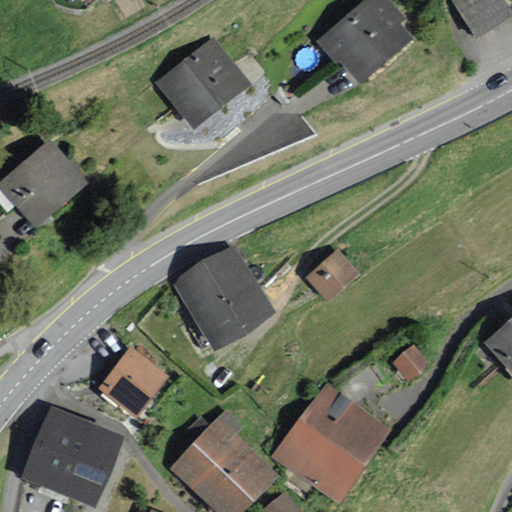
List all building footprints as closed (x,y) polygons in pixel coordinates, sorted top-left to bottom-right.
[(401,18),(384,0),(368,0),(326,37),(362,77),(408,36),(396,23),(401,18)] [(457,0),(472,33),(511,15),(504,0),(457,0)] [(246,83),(213,41),(162,80),(195,122),(246,83)] [(82,180),(51,144),(5,182),(35,219),(82,180)] [(269,311),(234,253),(179,285),(214,344),(269,311)] [(355,273),(336,253),(311,277),(330,297),(355,273)] [(511,323),(492,342),(511,363),(511,323)] [(426,364),(412,349),(396,362),(410,378),(426,364)] [(162,375),(130,351),(103,386),(135,410),(162,375)] [(386,428),(326,387),(279,456),(339,497),(386,428)] [(240,425),(227,413),(175,468),(221,511),(235,511),(271,474),(231,436),(240,425)] [(119,440),(52,414),(28,473),(95,500),(119,440)] [(299,511),(300,511),(284,495),(265,511),(299,511)]
